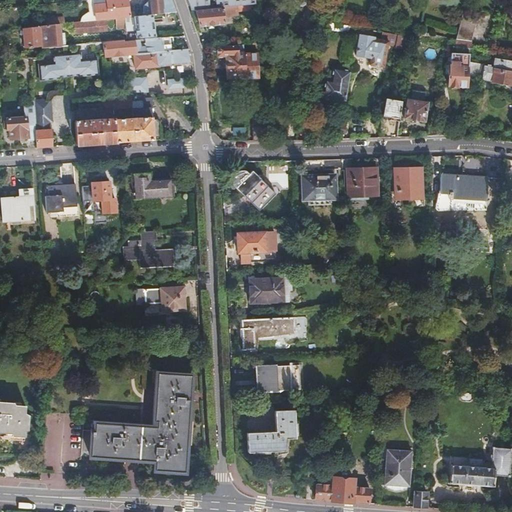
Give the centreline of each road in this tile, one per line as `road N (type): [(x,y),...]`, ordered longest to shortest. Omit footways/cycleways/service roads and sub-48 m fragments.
road 1 (residential): [(222,506),(205,150)]
road 2 (residential): [(205,150),(511,150)]
road 3 (secondary): [(222,506),(0,492)]
road 4 (residential): [(0,161),(205,150)]
road 5 (residential): [(205,150),(196,46),(180,0)]
